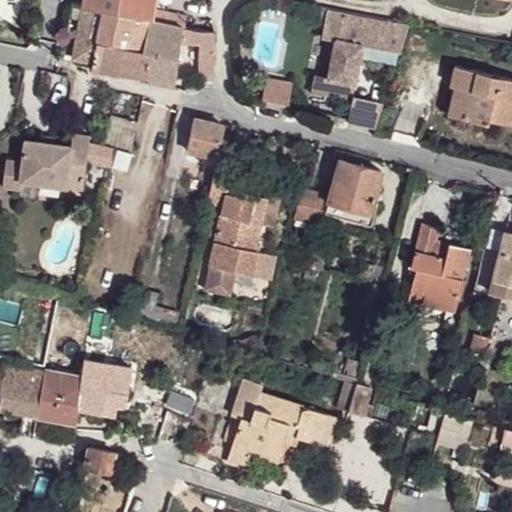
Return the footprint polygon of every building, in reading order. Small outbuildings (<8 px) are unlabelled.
[(83,0),(83,6),(117,13),(118,0),(83,0)] [(118,0),(117,13),(127,15),(151,19),(152,20),(183,26),(184,18),(185,11),(153,5),(153,0),(118,0)] [(81,19),(74,57),(92,60),(90,68),(103,70),(117,72),(127,15),(117,13),(83,6),(71,5),(69,17),(81,19)] [(409,23),(329,6),(324,33),(337,35),(329,72),(326,90),(353,95),(364,41),(401,48),(409,23)] [(127,15),(117,72),(130,74),(143,76),(152,20),(151,19),(127,15)] [(152,20),(143,76),(175,81),(178,62),(180,43),(183,26),(152,20)] [(201,29),(183,26),(180,43),(201,45),(201,29)] [(201,45),(201,72),(214,73),(215,32),(201,29),(201,45)] [(467,88),(460,117),(487,122),(488,119),(511,123),(511,78),(455,66),(451,84),(453,85),(467,88)] [(329,72),(316,70),(312,87),(326,90),(329,72)] [(285,109),(292,81),(264,75),(258,102),(285,109)] [(175,81),(143,76),(142,83),(174,88),(175,81)] [(467,88),(453,85),(447,114),(460,117),(467,88)] [(190,134),(187,150),(213,157),(217,158),(224,125),(194,118),(190,134)] [(107,126),(104,142),(116,145),(131,149),(135,133),(107,126)] [(6,158),(3,187),(21,189),(22,180),(67,186),(68,176),(84,178),(89,135),(81,134),(73,132),(71,145),(25,139),(22,160),(6,158)] [(90,166),(111,165),(109,144),(88,145),(90,166)] [(187,150),(185,162),(211,167),(213,157),(187,150)] [(334,179),(329,199),(370,211),(381,171),(340,159),(334,179)] [(222,204),(209,265),(236,271),(260,276),(260,275),(265,252),(255,250),(267,196),(235,188),(234,194),(226,192),(227,187),(232,168),(224,166),(216,164),(207,200),(222,204)] [(68,176),(67,186),(83,188),(84,178),(68,176)] [(305,188),(298,213),(317,218),(324,194),(305,188)] [(329,199),(325,213),(371,226),(375,213),(370,211),(329,199)] [(416,268),(410,293),(456,305),(471,249),(436,240),(439,227),(430,225),(421,223),(411,267),(416,268)] [(511,233),(505,232),(493,279),(511,283),(511,233)] [(265,252),(260,275),(268,276),(272,253),(265,252)] [(207,277),(234,283),(236,271),(209,265),(207,277)] [(511,283),(493,279),(489,293),(511,298),(511,283)] [(138,290),(132,315),(175,326),(178,313),(154,306),(158,294),(138,290)] [(410,293),(408,301),(454,313),(456,305),(410,293)] [(366,298),(363,308),(374,310),(376,300),(366,298)] [(185,320),(182,331),(200,336),(203,326),(185,320)] [(475,334),(469,353),(485,358),(491,338),(475,334)] [(44,370),(36,415),(76,422),(78,408),(102,412),(116,415),(123,366),(109,364),(84,359),(81,376),(44,370)] [(0,409),(36,415),(44,370),(3,362),(2,373),(0,372),(0,409)] [(337,373),(335,378),(346,381),(355,384),(357,379),(337,373)] [(240,417),(229,451),(245,456),(249,445),(279,454),(283,442),(289,423),(299,426),(296,436),(318,444),(323,443),(328,442),(329,441),(337,416),(259,391),(262,382),(242,376),(230,413),(240,417)] [(346,381),(338,408),(348,411),(355,384),(346,381)] [(355,384),(348,411),(364,416),(371,389),(355,384)] [(465,401),(463,409),(472,412),(474,404),(465,401)] [(283,442),(293,445),(296,436),(299,426),(289,423),(283,442)] [(511,441),(511,430),(504,428),(502,439),(511,441)] [(465,446),(465,430),(438,430),(437,446),(465,446)] [(245,456),(229,451),(226,461),(245,467),(250,454),(276,463),(279,454),(249,445),(245,456)] [(88,447),(85,466),(110,470),(114,451),(88,447)]
